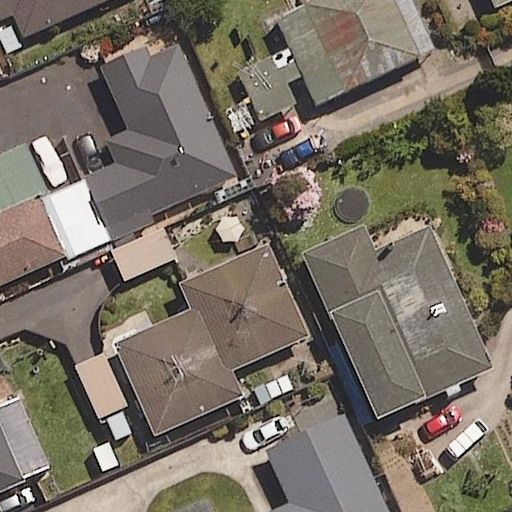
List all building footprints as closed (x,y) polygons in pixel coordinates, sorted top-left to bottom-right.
[(0,0),(0,19),(12,14),(22,38),(106,0),(0,0)] [(240,80),(260,122),(297,105),(287,85),(304,77),(316,105),(434,50),(411,0),(267,0),(293,55),(240,80)] [(0,285),(106,240),(104,235),(234,179),(175,43),(147,55),(144,48),(100,67),(130,135),(106,145),(116,168),(51,196),(29,145),(0,157),(0,285)] [(364,228),(298,256),(370,422),(490,370),(426,223),(372,246),(364,228)] [(161,228),(110,251),(124,281),(174,259),(161,228)] [(303,339),(263,249),(180,285),(192,312),(116,345),(155,435),(240,398),(229,371),(303,339)] [(0,491),(48,470),(17,401),(0,408),(0,491)] [(214,511),(208,498),(176,511),(385,511),(342,416),(264,451),(288,506),(274,511),(214,511)]
